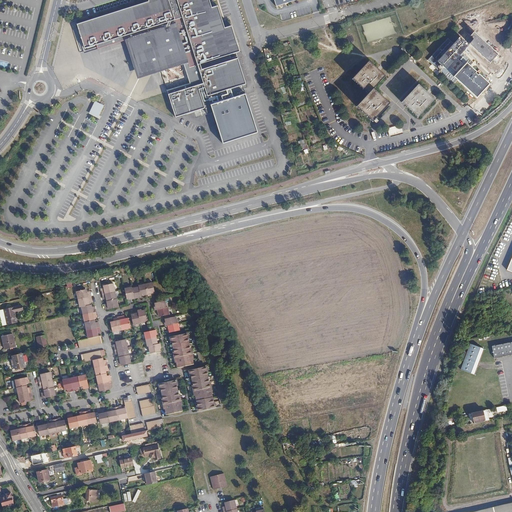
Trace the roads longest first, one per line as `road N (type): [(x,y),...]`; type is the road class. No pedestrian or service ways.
road 1 (primary): [(0,263),(70,266),(297,212),(372,213),(410,242),(425,290),(392,420)]
road 2 (primary): [(275,198),(67,250),(0,242)]
road 3 (primary): [(396,511),(421,402),(461,289)]
road 4 (primary): [(462,234),(431,195),(396,176),(275,198)]
road 5 (primary): [(462,234),(415,341),(392,420)]
road 6 (residential): [(398,0),(260,38),(247,0)]
road 7 (residential): [(368,144),(474,109),(511,64)]
road 8 (primary): [(511,107),(457,143),(373,166)]
road 9 (track): [(511,497),(444,504),(446,430)]
road 10 (residential): [(41,411),(118,393),(108,345)]
